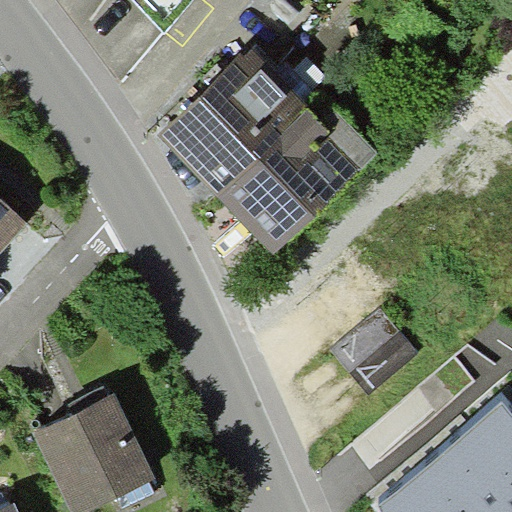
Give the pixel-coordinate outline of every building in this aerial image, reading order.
[(217,194),(309,107),(255,46),(245,54),(241,50),(158,133),(217,194)] [(217,194),(272,252),(377,153),(335,109),(322,121),(309,107),(217,194)] [(0,252),(28,222),(0,197),(0,252)] [(331,350),(368,394),(418,352),(381,308),(331,350)] [(74,413),(110,395),(105,385),(70,404),(74,413)] [(33,433),(71,511),(89,511),(156,480),(113,394),(110,395),(74,413),(33,433)] [(381,511),(511,511),(511,408),(504,400),(379,505),(381,511)] [(0,511),(18,511),(14,503),(0,509),(0,511)]
